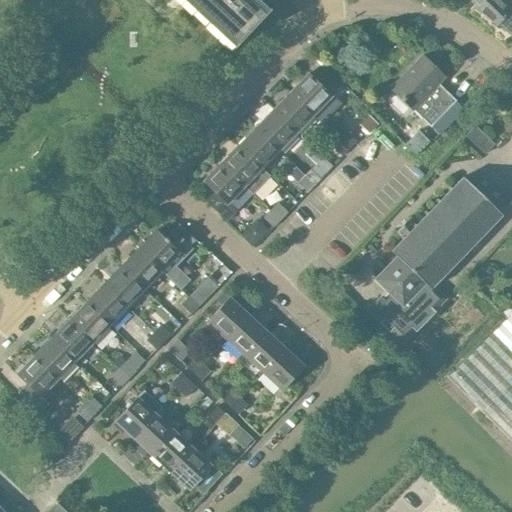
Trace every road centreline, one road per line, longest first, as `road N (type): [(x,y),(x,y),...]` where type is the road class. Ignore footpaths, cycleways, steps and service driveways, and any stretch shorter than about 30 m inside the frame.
road 1 (residential): [(153,178),(270,277),(347,358),(344,378),(218,511)]
road 2 (residential): [(153,178),(319,12)]
road 3 (residential): [(30,303),(153,178)]
road 4 (residential): [(511,68),(438,16),(360,5)]
